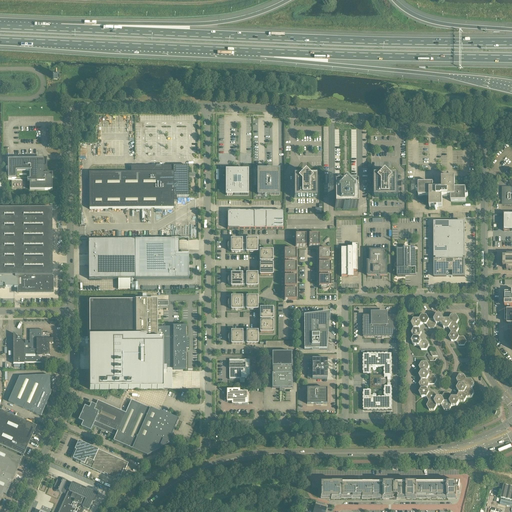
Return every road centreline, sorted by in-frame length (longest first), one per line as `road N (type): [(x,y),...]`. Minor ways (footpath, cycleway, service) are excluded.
road 1 (unclassified): [(208,105),(206,422),(345,422),(348,299),(484,296)]
road 2 (motorway): [(511,43),(60,29)]
road 3 (unclassified): [(484,296),(482,141),(349,115),(208,105)]
road 4 (unclassified): [(69,310),(67,107),(208,105)]
road 5 (secondary): [(138,511),(173,483),(220,461),(387,453)]
road 6 (motorway): [(0,39),(259,51)]
road 7 (motorway): [(259,51),(511,88)]
road 8 (motorway): [(259,51),(511,58)]
road 9 (motorway): [(287,0),(208,23),(60,29)]
road 10 (unclassified): [(18,511),(69,385),(69,310)]
road 11 (track): [(45,0),(229,0)]
road 12 (residential): [(466,477),(312,477)]
road 13 (unknown): [(70,377),(22,372),(3,397),(55,430)]
road 14 (secondary): [(511,421),(468,441),(387,453)]
road 15 (secondary): [(387,453),(451,455),(511,437)]
road 16 (motorway): [(511,30),(432,22),(394,0)]
road 17 (residential): [(337,506),(459,507)]
